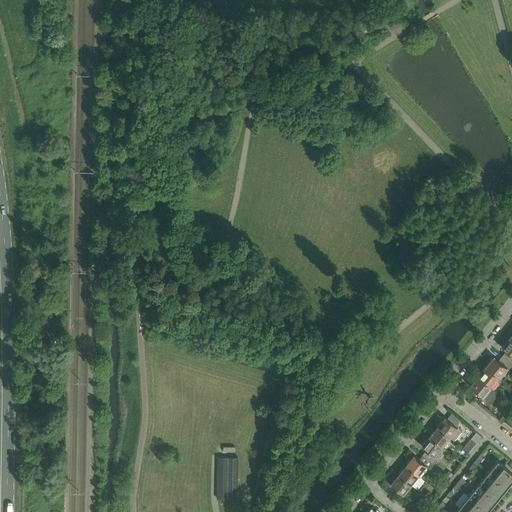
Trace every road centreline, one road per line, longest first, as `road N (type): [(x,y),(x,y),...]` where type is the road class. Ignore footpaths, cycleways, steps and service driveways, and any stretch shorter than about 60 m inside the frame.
road 1 (primary): [(7,511),(0,194)]
road 2 (residential): [(363,483),(441,388)]
